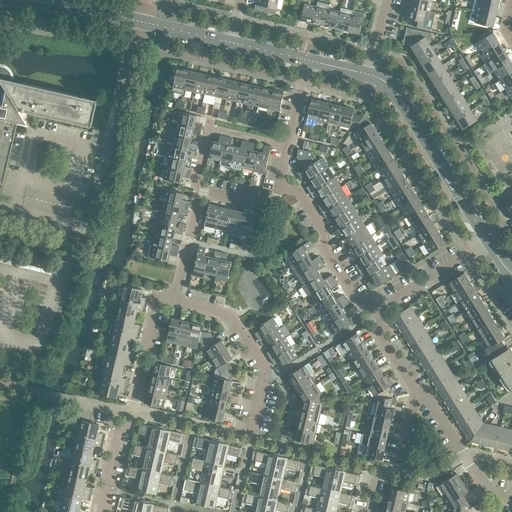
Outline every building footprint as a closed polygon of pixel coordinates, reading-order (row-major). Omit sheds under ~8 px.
[(275,15),(278,0),(260,0),(259,5),(256,4),(255,10),(275,15)] [(429,12),(432,1),(425,0),(412,0),(411,8),(429,12)] [(324,26),(328,9),(329,5),(318,2),(316,7),(313,23),(324,26)] [(496,16),(498,6),(480,2),(477,12),(496,16)] [(313,23),(316,7),(304,4),(301,21),(313,23)] [(348,31),(352,15),(353,11),(341,8),(340,12),(336,29),(348,31)] [(427,23),(429,12),(411,8),(408,19),(427,23)] [(336,29),(340,12),(328,9),(324,26),(336,29)] [(353,11),(352,15),(348,31),(360,34),(365,14),(353,11)] [(493,27),(496,16),(477,12),(475,23),(493,27)] [(411,46),(425,37),(426,39),(431,36),(431,33),(406,28),(403,44),(411,46)] [(477,43),(483,52),(499,42),(493,33),(477,43)] [(431,47),(426,39),(425,37),(411,46),(417,56),(431,47)] [(505,52),(499,42),(483,52),(489,62),(505,52)] [(437,56),(431,47),(417,56),(422,65),(437,56)] [(510,61),(505,52),(489,62),(494,71),(510,61)] [(443,65),(437,56),(422,65),(428,74),(443,65)] [(511,72),(511,63),(510,61),(494,71),(500,80),(511,72)] [(448,74),(443,65),(428,74),(434,83),(448,74)] [(88,127),(94,100),(80,97),(80,99),(77,99),(76,96),(22,84),(19,94),(10,91),(6,86),(7,85),(8,83),(9,82),(9,80),(11,79),(11,78),(11,77),(11,76),(10,75),(10,74),(9,73),(8,71),(7,70),(6,69),(5,68),(4,68),(3,67),(2,67),(0,66),(0,92),(1,95),(0,100),(0,182),(1,183),(15,123),(14,122),(14,120),(15,120),(16,120),(16,119),(17,119),(17,118),(17,117),(17,116),(16,116),(15,115),(16,110),(88,127)] [(183,94),(184,89),(188,71),(177,68),(172,92),(183,94)] [(194,92),(199,73),(188,71),(184,89),(194,92)] [(511,85),(511,72),(500,80),(506,89),(511,85)] [(205,94),(209,76),(199,73),(194,92),(205,94)] [(454,83),(448,74),(434,83),(440,92),(454,83)] [(216,97),(220,78),(209,76),(205,94),(216,97)] [(226,99),(231,81),(220,78),(216,97),(226,99)] [(237,102),(241,83),(231,81),(226,99),(237,102)] [(247,104),(252,85),(241,83),(237,102),(247,104)] [(460,93),(454,83),(440,92),(445,102),(460,93)] [(258,107),(262,88),(252,85),(247,104),(258,107)] [(268,109),(273,90),(262,88),(258,107),(268,109)] [(284,93),(273,90),(268,109),(279,112),(284,93)] [(466,102),(460,93),(445,102),(451,111),(466,102)] [(318,120),(322,102),(311,99),(307,118),(318,120)] [(328,123),(333,104),(322,102),(318,120),(328,123)] [(471,111),(466,102),(451,111),(457,120),(471,111)] [(339,125),(343,107),(333,104),(328,123),(339,125)] [(355,127),(362,117),(353,115),(354,109),(343,107),(339,125),(350,128),(350,125),(355,127)] [(195,122),(197,116),(175,111),(172,122),(202,129),(203,124),(195,122)] [(477,120),(471,111),(457,120),(463,129),(477,120)] [(368,125),(362,117),(355,127),(358,131),(355,133),(361,143),(377,133),(371,123),(368,125)] [(200,134),(202,129),(172,122),(170,134),(191,139),(193,133),(200,134)] [(382,142),(377,133),(361,143),(366,152),(382,142)] [(190,144),(191,139),(170,134),(167,145),(196,151),(198,146),(190,144)] [(221,161),(226,137),(220,136),(218,143),(213,141),(209,158),(221,161)] [(231,166),(236,147),(231,145),(232,139),(226,137),(221,161),(220,164),(222,166),(228,168),(231,166)] [(242,169),(248,142),(242,141),(240,148),(236,147),(231,166),(233,169),(239,170),(242,169)] [(303,148),(304,148),(310,149),(312,143),(304,141),(303,148)] [(253,171),(258,152),(253,151),(255,144),(248,142),(242,169),(253,171)] [(388,151),(382,142),(366,152),(372,161),(388,151)] [(195,157),(196,151),(167,145),(165,156),(169,157),(186,161),(187,155),(195,157)] [(320,145),(318,152),(327,154),(329,146),(320,145)] [(263,153),(258,152),(253,171),(265,174),(271,148),(264,146),(263,153)] [(300,163),(314,155),(312,152),(298,149),(296,158),(300,163)] [(394,160),(388,151),(372,161),(378,170),(394,160)] [(304,169),(317,161),(314,155),(300,163),(304,169)] [(185,167),(186,161),(169,157),(167,168),(191,174),(192,168),(185,167)] [(317,161),(304,169),(310,179),(324,170),(329,168),(322,158),(317,161)] [(400,169),(394,160),(378,170),(383,179),(400,169)] [(190,179),(191,174),(167,168),(164,180),(181,183),(182,177),(190,179)] [(405,179),(400,169),(383,179),(389,189),(405,179)] [(310,193),(330,180),(324,170),(310,179),(313,184),(307,187),(310,193)] [(322,199),(341,187),(335,177),(330,180),(310,193),(313,198),(319,194),(322,199)] [(411,188),(405,179),(389,189),(395,198),(411,188)] [(322,212),(326,210),(328,208),(347,197),(341,187),(322,199),(325,203),(319,207),(322,212)] [(417,197),(411,188),(395,198),(401,207),(417,197)] [(162,189),(159,200),(189,207),(190,202),(182,200),(183,194),(162,189)] [(334,218),(353,206),(347,197),(328,208),(334,218)] [(423,206),(417,197),(401,207),(406,216),(423,206)] [(187,212),(189,207),(159,200),(157,211),(162,213),(178,216),(180,211),(187,212)] [(215,228),(221,207),(209,204),(204,226),(215,228)] [(340,228),(359,216),(353,206),(334,218),(340,228)] [(428,216),(423,206),(406,216),(412,226),(428,216)] [(227,231),(232,210),(221,207),(215,228),(227,231)] [(238,234),(243,212),(232,210),(227,231),(238,234)] [(254,215),(243,212),(238,234),(249,236),(254,215)] [(176,228),(176,227),(178,216),(162,213),(159,224),(176,228)] [(346,238),(365,226),(359,216),(340,228),(338,229),(334,232),(338,237),(344,233),(346,238)] [(382,216),(374,221),(380,230),(387,225),(382,216)] [(434,225),(428,216),(412,226),(418,235),(434,225)] [(182,235),(183,229),(178,228),(176,227),(176,228),(159,224),(157,234),(156,235),(173,239),(174,233),(182,235)] [(440,234),(434,225),(418,235),(424,244),(440,234)] [(346,251),(371,236),(365,226),(346,238),(349,242),(343,246),(346,251)] [(387,226),(382,230),(385,234),(390,231),(387,226)] [(172,245),(173,239),(156,235),(157,234),(154,233),(151,245),(178,252),(179,246),(172,245)] [(446,243),(440,234),(424,244),(429,253),(446,243)] [(358,257),(373,248),(377,245),(371,236),(346,251),(350,256),(356,253),(358,257)] [(285,256),(291,267),(309,255),(305,250),(312,246),(309,241),(285,256)] [(177,257),(178,252),(151,245),(148,257),(168,261),(169,255),(177,257)] [(205,273),(209,257),(204,256),(206,249),(199,247),(192,275),(204,278),(205,273)] [(362,268),(364,267),(379,258),(373,248),(358,257),(361,261),(359,263),(362,268)] [(400,249),(394,253),(398,259),(404,255),(400,249)] [(216,276),(222,252),(216,251),(214,258),(209,257),(205,273),(216,276)] [(228,254),(222,252),(216,276),(228,279),(232,262),(226,261),(228,254)] [(300,274),(321,261),(319,256),(312,261),(309,255),(291,267),(297,276),(297,275),(300,273),(300,274)] [(405,256),(397,261),(402,268),(409,263),(405,256)] [(370,276),(385,267),(379,258),(364,267),(370,276)] [(324,265),(321,261),(300,274),(300,273),(297,275),(304,286),(307,284),(306,284),(321,275),(317,270),(324,265)] [(389,265),(385,267),(370,276),(373,281),(367,284),(371,290),(395,275),(389,265)] [(448,283),(454,293),(470,283),(464,273),(448,283)] [(308,296),(333,280),(331,276),(324,280),(321,275),(306,284),(307,284),(304,286),(302,287),(308,296)] [(335,279),(333,280),(308,296),(314,306),(318,303),(333,294),(329,289),(338,284),(335,279)] [(287,282),(282,285),(285,290),(290,287),(287,282)] [(476,292),(470,283),(454,293),(460,302),(476,292)] [(124,285),(121,299),(147,305),(147,304),(146,304),(147,300),(148,300),(148,299),(140,297),(142,290),(124,285)] [(482,301),(476,292),(460,302),(465,311),(482,301)] [(336,299),(333,294),(318,303),(324,313),(346,299),(343,295),(336,299)] [(347,298),(346,299),(324,313),(330,322),(345,313),(342,308),(350,303),(347,298)] [(147,306),(147,305),(121,299),(118,313),(136,317),(137,310),(145,312),(146,311),(145,310),(146,306),(147,306)] [(487,310),(482,301),(465,311),(471,320),(487,310)] [(448,315),(454,311),(449,302),(443,305),(448,315)] [(297,303),(292,306),(295,312),(301,308),(297,303)] [(399,328),(417,317),(410,307),(393,318),(399,328)] [(493,319),(487,310),(471,320),(477,329),(493,319)] [(134,324),(136,317),(118,313),(115,326),(141,332),(141,331),(140,331),(141,327),(142,327),(142,326),(134,324)] [(348,319),(345,313),(330,322),(337,332),(358,319),(355,314),(348,319)] [(256,335),(259,340),(279,327),(273,317),(259,326),(261,331),(256,335)] [(405,337),(423,326),(417,317),(399,328),(405,337)] [(177,344),(182,321),(172,318),(166,342),(177,344)] [(499,329),(493,319),(477,329),(483,339),(499,329)] [(186,347),(192,323),(182,321),(177,344),(186,347)] [(311,321),(306,324),(312,334),(318,331),(311,321)] [(202,326),(192,323),(186,347),(197,349),(198,343),(203,344),(213,338),(210,334),(201,331),(202,326)] [(140,333),(141,332),(115,326),(111,325),(110,325),(111,326),(109,333),(113,334),(112,340),(129,344),(131,337),(139,338),(139,337),(140,333)] [(411,347),(429,336),(423,326),(405,337),(411,347)] [(285,337),(279,327),(259,340),(262,345),(268,342),(271,346),(285,337)] [(505,338),(499,329),(483,339),(488,347),(488,348),(501,340),(502,340),(505,338)] [(307,331),(301,334),(304,339),(309,335),(307,331)] [(342,355),(347,352),(363,342),(357,333),(337,346),(342,355)] [(417,357),(435,346),(429,336),(411,347),(417,357)] [(291,347),(285,337),(271,346),(274,350),(268,354),(271,359),(291,347)] [(216,344),(213,338),(203,344),(207,350),(206,350),(211,359),(227,349),(221,340),(216,344)] [(128,351),(129,344),(112,340),(108,353),(134,359),(135,358),(134,358),(135,354),(136,354),(136,353),(128,351)] [(507,349),(502,340),(501,340),(488,348),(488,347),(485,349),(491,360),(507,350),(507,349)] [(368,351),(363,342),(347,352),(352,361),(368,351)] [(423,366),(441,355),(435,346),(417,357),(423,366)] [(298,357),(291,347),(271,359),(274,365),(280,361),(283,366),(298,357)] [(511,349),(510,347),(507,349),(507,350),(491,360),(507,384),(510,388),(511,389),(511,387),(511,349)] [(227,349),(211,359),(217,368),(218,368),(228,361),(233,358),(227,349)] [(374,360),(368,351),(352,361),(358,369),(374,360)] [(134,359),(108,353),(104,352),(100,365),(105,366),(123,371),(125,363),(133,365),(133,364),(134,360),(134,359)] [(429,376),(447,365),(441,355),(423,366),(429,376)] [(379,368),(374,360),(358,369),(363,378),(379,368)] [(231,367),(228,361),(218,368),(221,374),(231,367)] [(155,363),(152,373),(170,377),(173,367),(155,363)] [(294,385),(310,375),(314,373),(308,363),(288,376),(294,385)] [(435,386),(453,375),(447,365),(429,376),(435,386)] [(122,378),(123,371),(105,366),(102,380),(128,386),(128,385),(129,381),(130,380),(122,378)] [(234,371),(231,367),(221,374),(220,378),(232,381),(234,371)] [(384,376),(379,368),(363,378),(369,387),(384,377),(384,376)] [(168,387),(170,377),(152,373),(150,383),(168,387)] [(299,394),(315,384),(310,375),(294,385),(299,394)] [(386,375),(384,376),(384,377),(369,387),(374,396),(375,395),(378,400),(393,397),(387,388),(392,385),(386,375)] [(441,396),(459,385),(453,375),(435,386),(441,396)] [(214,377),(211,387),(229,391),(232,381),(220,378),(214,377)] [(128,387),(128,386),(102,380),(99,394),(117,398),(119,390),(127,392),(127,391),(126,391),(127,387),(128,387)] [(166,397),(168,387),(150,383),(148,393),(166,397)] [(321,393),(315,384),(299,394),(304,401),(322,398),(321,393)] [(447,405),(465,394),(459,385),(441,396),(447,405)] [(227,401),(229,391),(211,387),(208,387),(206,395),(209,397),(227,401)] [(163,408),(166,397),(148,393),(145,403),(163,408)] [(453,415),(471,404),(465,394),(447,405),(453,415)] [(225,411),(227,401),(209,397),(207,407),(225,411)] [(390,408),(393,397),(378,400),(377,405),(376,405),(373,416),(391,420),(394,421),(396,410),(390,408)] [(323,403),(322,398),(304,401),(302,409),(320,414),(323,403)] [(182,412),(184,402),(178,401),(176,411),(182,412)] [(459,425),(477,414),(471,404),(453,415),(459,425)] [(222,421),(225,411),(207,407),(204,417),(222,421)] [(318,424),(320,414),(302,409),(300,419),(318,424)] [(465,434),(483,423),(477,414),(459,425),(465,434)] [(389,430),(391,420),(373,416),(371,426),(389,430)] [(315,434),(318,424),(300,419),(297,429),(315,434)] [(81,421),(78,435),(104,441),(104,440),(105,435),(106,434),(98,433),(99,425),(81,421)] [(485,445),(489,425),(483,423),(465,434),(470,442),(485,445)] [(156,450),(161,429),(140,424),(138,434),(149,437),(147,448),(156,450)] [(496,448),(501,427),(489,425),(485,445),(496,448)] [(387,440),(389,430),(371,426),(369,435),(387,440)] [(507,450),(511,430),(501,427),(496,448),(507,450)] [(182,434),(161,429),(156,450),(166,452),(169,441),(180,444),(183,444),(186,435),(182,434)] [(313,444),(315,434),(297,429),(295,440),(313,444)] [(385,450),(387,440),(369,435),(363,434),(361,444),(366,445),(385,450)] [(104,442),(104,441),(78,435),(75,448),(93,452),(95,445),(103,447),(103,446),(102,446),(103,441),(104,442)] [(215,464),(219,442),(198,437),(198,438),(195,437),(193,446),(196,447),(208,450),(205,461),(205,462),(215,464)] [(241,447),(219,442),(215,464),(224,466),(227,455),(238,457),(239,457),(242,458),(244,448),(241,448),(241,447)] [(151,471),(156,450),(147,448),(135,445),(133,455),(144,458),(142,469),(151,471)] [(382,460),(385,450),(366,445),(364,456),(382,460)] [(91,459),(93,452),(75,448),(72,462),(98,468),(98,467),(97,467),(99,462),(99,461),(91,459)] [(178,455),(166,452),(156,450),(151,471),(161,473),(164,462),(175,465),(179,465),(180,459),(177,458),(178,455)] [(273,477),(278,456),(257,451),(256,451),(253,451),(251,460),(254,461),(266,464),(263,475),(273,477)] [(299,461),(284,458),(278,456),(273,477),(283,480),(283,479),(285,468),(297,471),(300,471),(302,462),(299,461)] [(210,485),(215,464),(205,462),(205,461),(193,458),(191,468),(203,471),(200,482),(200,483),(210,485)] [(98,468),(72,462),(69,475),(87,479),(88,472),(96,474),(97,473),(96,473),(97,468),(98,468)] [(236,468),(224,466),(215,464),(210,485),(219,487),(222,476),(234,478),(236,468)] [(331,491),(336,470),(315,465),(312,464),(309,474),(312,474),(312,475),(324,477),(322,488),(321,489),(331,491)] [(146,493),(151,471),(142,469),(130,466),(129,470),(126,469),(125,475),(128,476),(140,479),(137,490),(146,493)] [(357,474),(336,470),(331,491),(341,493),(342,486),(353,488),(354,484),(355,484),(358,485),(360,475),(357,475),(357,474)] [(173,476),(161,473),(151,471),(146,493),(156,495),(159,483),(170,486),(171,486),(174,486),(175,480),(172,480),(173,476)] [(268,498),(273,477),(263,475),(252,472),(251,476),(248,475),(246,481),(249,482),(261,485),(259,496),(258,496),(268,498)] [(439,485),(445,494),(463,483),(457,474),(439,485)] [(85,486),(87,479),(69,475),(66,488),(92,495),(92,494),(91,494),(92,489),(93,489),(93,488),(85,486)] [(294,482),(283,479),(283,480),(273,477),(268,498),(278,501),(278,500),(280,489),(292,492),(295,492),(297,486),(294,486),(294,482)] [(205,506),(210,485),(200,483),(200,482),(185,479),(183,490),(189,492),(191,493),(191,492),(197,494),(195,504),(205,506)] [(417,491),(424,492),(425,485),(419,483),(417,491)] [(468,492),(463,483),(445,494),(450,503),(451,502),(454,507),(469,505),(463,495),(468,492)] [(231,489),(219,487),(210,485),(205,506),(214,508),(217,497),(229,499),(232,500),(233,494),(230,493),(231,489)] [(326,511),(331,491),(321,489),(322,488),(310,485),(309,489),(306,488),(305,494),(308,495),(319,498),(317,509),(317,510),(326,511)] [(389,487),(387,498),(407,502),(410,492),(389,487)] [(91,495),(92,495),(66,488),(63,502),(80,506),(82,499),(90,501),(90,500),(91,495)] [(353,495),(341,493),(331,491),(326,511),(336,511),(339,503),(350,505),(349,508),(353,509),(355,500),(352,499),(353,495)] [(264,511),(268,498),(258,496),(259,496),(247,493),(246,497),(243,496),(241,502),(245,503),(256,506),(254,511),(264,511)] [(141,511),(144,502),(123,498),(120,497),(117,507),(120,507),(132,510),(131,511),(141,511)] [(290,503),(278,500),(278,501),(268,498),(264,511),(275,511),(276,510),(283,511),(290,511),(292,507),(289,507),(290,503)] [(403,511),(405,511),(407,502),(387,498),(384,508),(387,509),(387,508),(403,511)] [(79,511),(80,506),(63,502),(60,511),(79,511)] [(165,507),(144,502),(141,511),(167,511),(169,508),(165,508),(165,507)]
